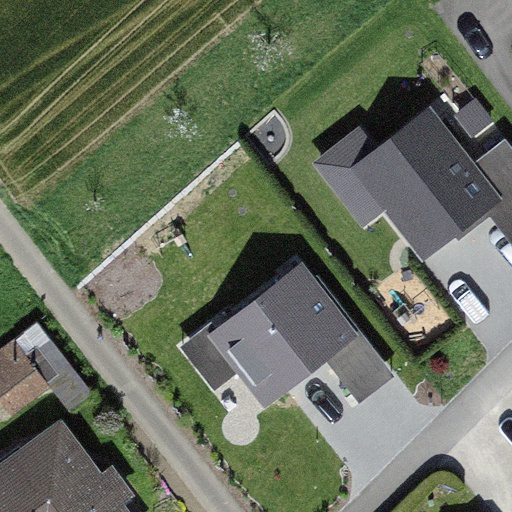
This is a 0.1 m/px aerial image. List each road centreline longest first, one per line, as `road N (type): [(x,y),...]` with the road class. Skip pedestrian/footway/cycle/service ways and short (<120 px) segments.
road 1 (track): [(219,511),(0,226)]
road 2 (residential): [(382,511),(511,382)]
